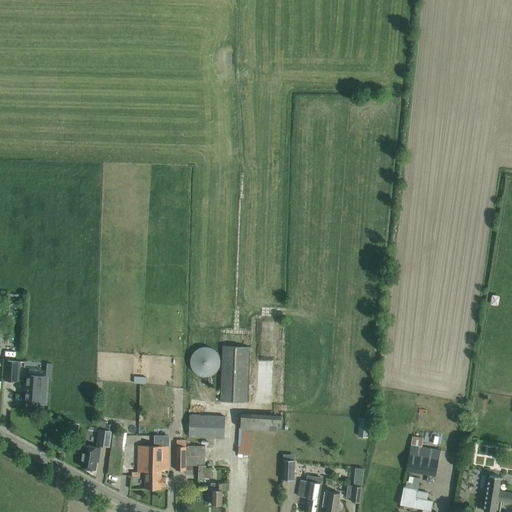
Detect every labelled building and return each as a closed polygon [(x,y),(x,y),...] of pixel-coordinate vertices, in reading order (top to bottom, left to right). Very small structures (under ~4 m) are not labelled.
[(499,306),(501,296),(494,294),(491,304),(499,306)] [(191,355),(191,360),(191,364),(193,368),(196,371),(200,373),(205,374),(209,373),(213,371),(216,368),(218,364),(219,360),(218,355),(216,351),(213,348),(209,346),(205,345),(200,346),(196,348),(193,351),(191,355)] [(247,402),(249,346),(222,345),(220,401),(247,402)] [(5,380),(18,381),(20,362),(6,361),(5,380)] [(46,394),(47,384),(47,376),(46,376),(28,374),(26,398),(25,408),(38,409),(39,393),(46,394)] [(241,414),(240,429),(279,432),(280,417),(241,414)] [(224,438),(225,417),(189,416),(188,437),(224,438)] [(350,431),(351,420),(314,416),(313,427),(350,431)] [(359,435),(369,437),(372,419),(362,417),(359,435)] [(113,431),(114,425),(106,424),(106,421),(98,420),(97,429),(105,430),(113,431)] [(100,429),(97,445),(109,447),(111,431),(100,429)] [(121,475),(123,465),(127,435),(114,433),(108,473),(121,475)] [(412,437),(409,456),(406,470),(435,475),(440,452),(422,448),(423,439),(412,437)] [(99,455),(100,447),(85,445),(82,467),(95,469),(97,455),(99,455)] [(138,445),(138,472),(145,472),(145,489),(161,489),(161,486),(166,486),(166,477),(161,477),(161,470),(168,470),(168,464),(168,445),(138,445)] [(211,477),(212,468),(205,468),(206,465),(203,465),(204,447),(176,446),(176,465),(199,466),(199,477),(211,477)] [(293,478),(294,461),(282,460),(282,478),(293,478)] [(501,477),(490,475),(484,511),(489,511),(495,511),(498,500),(511,502),(511,493),(499,491),(501,477)] [(406,482),(405,487),(403,487),(400,505),(423,509),(422,511),(431,511),(433,501),(416,498),(419,479),(412,478),(411,483),(406,482)] [(306,511),(316,511),(321,483),(301,480),(298,496),(309,498),(306,511)] [(225,490),(226,483),(226,481),(218,481),(218,483),(211,483),(211,490),(212,490),(211,505),(222,505),(222,490),(225,490)] [(353,486),(348,486),(346,498),(352,498),(352,501),(360,502),(361,487),(353,486)] [(336,511),(337,510),(339,510),(340,509),(341,505),(340,503),(338,503),(340,493),(329,491),(325,511),(336,511)]
